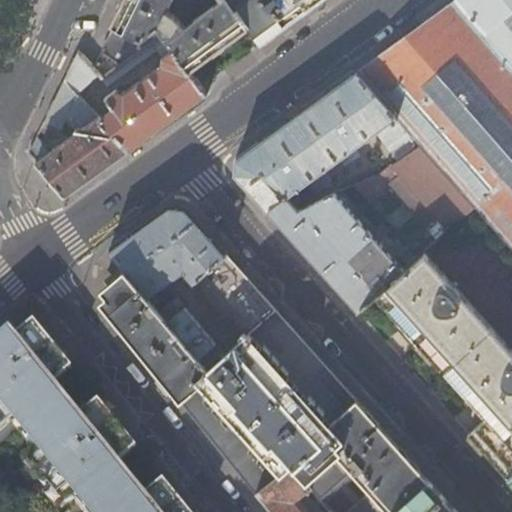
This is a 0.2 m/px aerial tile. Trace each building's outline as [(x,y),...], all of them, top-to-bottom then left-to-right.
[(126,0),(102,52),(119,66),(162,36),(188,71),(248,25),(229,0),(221,0),(189,22),(188,18),(187,15),(188,13),(190,0),(126,0)] [(229,0),(248,25),(260,43),(293,18),(317,0),(229,0)] [(511,0),(453,0),(449,3),(356,72),(420,145),(474,206),(511,249),(511,0)] [(162,57),(162,65),(125,91),(116,90),(105,98),(113,108),(99,119),(129,150),(166,123),(188,109),(206,95),(188,71),(162,36),(119,66),(102,78),(107,86),(158,49),(164,56),(162,57)] [(77,94),(99,74),(78,53),(64,80),(77,94)] [(420,145),(356,72),(295,116),(236,159),(234,174),(267,211),(289,195),(299,188),(305,195),(315,189),(317,191),(330,182),(330,176),(325,169),(342,157),(347,164),(361,154),(359,150),(362,148),(361,145),(366,142),(365,139),(378,131),(399,160),(420,145)] [(97,173),(129,150),(99,119),(77,94),(64,80),(44,121),(59,132),(66,118),(77,133),(47,155),(36,139),(28,154),(64,197),(97,173)] [(420,145),(399,160),(376,177),(357,184),(373,201),(392,184),(428,224),(410,241),(421,255),(426,250),(474,206),(420,145)] [(289,195),(267,211),(306,254),(358,311),(376,295),(406,268),(336,191),(306,206),(301,209),(296,204),(289,195)] [(296,204),(301,209),(306,206),(301,201),(296,204)] [(194,284),(226,254),(185,209),(169,207),(144,225),(110,250),(126,269),(147,295),(159,287),(164,293),(174,286),(169,280),(178,274),(181,278),(186,274),(194,284)] [(511,347),(426,250),(421,255),(406,268),(376,295),(414,337),(486,417),(468,433),(480,447),(509,478),(511,475),(511,347)] [(249,333),(276,310),(229,258),(226,254),(194,284),(232,326),(243,338),(249,333)] [(147,295),(126,269),(113,280),(109,312),(119,324),(147,359),(175,393),(203,429),(231,462),(256,494),(291,466),(306,485),(350,446),(330,422),(249,333),(243,338),(235,345),(224,354),(208,368),(157,307),(155,305),(151,300),(147,295)] [(157,296),(151,300),(155,305),(161,300),(157,296)] [(163,302),(157,307),(208,368),(224,354),(176,297),(165,305),(163,302)] [(330,422),(357,400),(336,377),(293,329),(276,310),(249,333),(330,422)] [(0,429),(25,409),(50,439),(22,462),(44,488),(48,485),(50,489),(43,495),(54,508),(57,506),(60,508),(80,492),(97,511),(187,511),(162,480),(145,494),(118,461),(135,447),(97,401),(80,415),(53,382),(70,368),(32,322),(5,344),(0,347),(0,429)] [(235,345),(243,338),(232,326),(225,333),(235,345)] [(395,511),(430,481),(416,465),(357,400),(330,422),(350,446),(306,485),(309,488),(329,511),(395,511)] [(291,466),(256,494),(271,511),(303,511),(294,501),(309,488),(306,485),(291,466)] [(457,511),(430,481),(395,511),(457,511)]
